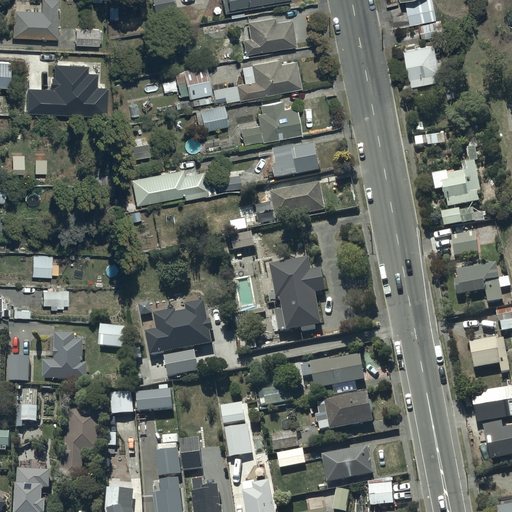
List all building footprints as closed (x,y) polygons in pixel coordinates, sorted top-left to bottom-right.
[(41,0),(41,11),(14,10),(13,37),(58,39),(59,0),(41,0)] [(174,0),(153,0),(157,15),(176,11),(174,0)] [(222,0),(225,13),(291,1),(290,0),(222,0)] [(432,0),(422,0),(404,3),(409,27),(436,22),(432,0)] [(275,17),(248,21),(248,23),(250,38),(243,39),(246,54),(296,46),(292,19),(276,22),(275,17)] [(222,21),(202,23),(203,36),(216,34),(216,37),(222,37),(221,33),(223,33),(222,21)] [(99,29),(76,28),(75,44),(99,45),(99,43),(102,43),(102,31),(99,31),(99,29)] [(435,46),(404,52),(410,90),(442,84),(435,46)] [(279,58),(251,64),(254,81),(236,84),(239,100),(301,88),(296,61),(280,64),(279,58)] [(11,62),(0,61),(0,86),(10,87),(11,62)] [(89,66),(55,64),(54,78),(52,78),(52,90),(27,89),(26,114),(106,117),(107,90),(97,89),(98,74),(89,74),(89,66)] [(185,75),(190,97),(212,93),(207,70),(185,75)] [(445,79),(449,95),(447,96),(449,102),(459,99),(458,93),(453,76),(445,79)] [(283,101),(262,106),(264,114),(258,115),(260,127),(241,131),(244,147),(303,135),(298,108),(285,110),(283,101)] [(224,105),(200,111),(204,130),(228,125),(224,105)] [(444,137),(414,140),(415,150),(445,148),(444,137)] [(293,144),(273,148),(276,162),(272,163),(274,177),(319,167),(314,142),(293,146),(293,144)] [(114,167),(82,168),(83,181),(114,181),(114,167)] [(184,170),(132,179),(137,205),(184,197),(185,200),(196,198),(197,204),(203,203),(202,197),(216,194),(214,186),(207,187),(204,172),(185,176),(184,170)] [(217,178),(219,190),(241,188),(239,175),(217,178)] [(466,181),(443,186),(448,211),(480,204),(478,194),(470,196),(466,181)] [(321,184),(271,194),(277,221),(327,211),(321,184)] [(475,210),(442,216),(444,230),(477,225),(475,210)] [(8,218),(0,218),(0,238),(8,239),(8,218)] [(477,235),(452,239),(456,260),(481,256),(477,235)] [(51,260),(32,260),(32,276),(51,276),(51,260)] [(309,260),(271,267),(277,300),(281,300),(283,311),(276,312),(280,333),(286,332),(287,333),(304,330),(304,333),(318,331),(317,327),(323,325),(317,295),(326,293),(322,270),(312,272),(309,260)] [(459,282),(454,283),(458,297),(487,291),(490,304),(505,301),(497,265),(457,274),(459,282)] [(268,267),(246,272),(250,290),(264,287),(263,280),(271,279),(268,267)] [(59,291),(43,291),(43,305),(57,305),(57,308),(63,308),(63,305),(68,305),(68,290),(59,290),(59,291)] [(0,315),(10,315),(10,308),(7,308),(7,300),(2,300),(2,297),(0,296),(0,315)] [(145,309),(144,296),(128,296),(130,322),(142,321),(141,309),(145,309)] [(156,328),(145,330),(150,353),(210,341),(208,329),(212,328),(210,318),(206,318),(203,300),(184,304),(185,309),(175,311),(174,308),(153,312),(156,328)] [(501,323),(503,333),(511,331),(511,308),(501,311),(502,317),(499,318),(500,323),(501,323)] [(30,310),(14,309),(13,317),(29,318),(30,310)] [(133,329),(102,325),(100,347),(131,351),(133,329)] [(239,353),(258,349),(254,332),(235,336),(239,353)] [(55,363),(44,362),(43,381),(88,382),(88,365),(83,365),(84,342),(76,342),(76,335),(55,335),(55,363)] [(497,340),(471,345),(475,371),(502,366),(504,374),(511,373),(505,339),(497,340)] [(194,349),(164,354),(168,375),(198,369),(194,349)] [(311,363),(316,390),(367,381),(362,356),(330,362),(329,359),(311,363)] [(31,359),(9,358),(9,383),(30,384),(31,359)] [(291,386),(264,391),(266,399),(260,401),(261,408),(294,403),(291,386)] [(171,388),(136,391),(139,412),(173,409),(171,388)] [(511,389),(475,396),(480,423),(511,418),(511,389)] [(38,392),(24,391),(24,411),(17,410),(17,428),(23,428),(24,423),(38,423),(38,392)] [(133,394),(111,395),(112,416),(134,414),(133,394)] [(369,395),(326,403),(319,404),(321,416),(317,417),(320,432),(331,430),(331,432),(375,423),(369,395)] [(241,401),(220,405),(223,423),(244,420),(241,401)] [(205,402),(188,404),(191,424),(207,422),(205,402)] [(117,434),(104,434),(104,410),(67,409),(66,455),(61,454),(61,475),(61,478),(83,479),(84,456),(103,457),(104,447),(117,447),(117,434)] [(247,423),(225,427),(230,456),(252,452),(247,423)] [(503,424),(484,428),(492,462),(511,458),(511,428),(504,430),(503,424)] [(10,433),(0,432),(0,447),(10,448),(10,433)] [(283,454),(300,451),(297,432),(271,436),(274,453),(282,451),(283,454)] [(199,439),(181,442),(186,472),(204,469),(199,439)] [(368,448),(323,457),(329,485),(374,475),(368,448)] [(300,451),(283,454),(278,454),(281,469),(307,465),(305,450),(300,451)] [(179,451),(157,454),(160,478),(182,476),(179,451)] [(49,468),(17,467),(16,482),(15,482),(13,511),(48,511),(49,505),(44,505),(44,498),(40,498),(41,486),(48,486),(49,468)] [(183,511),(180,480),(161,483),(163,496),(159,496),(160,511),(183,511)] [(193,481),(195,511),(222,511),(220,486),(205,488),(205,480),(193,481)] [(255,491),(243,493),(246,511),(275,511),(269,481),(254,484),(255,491)] [(370,486),(372,507),(395,505),(394,485),(370,486)] [(135,492),(108,490),(106,511),(133,511),(133,510),(135,492)] [(346,511),(350,492),(338,490),(334,511),(341,511),(346,511)]
